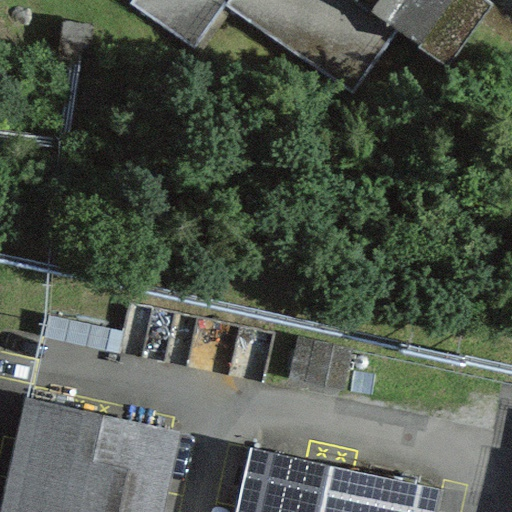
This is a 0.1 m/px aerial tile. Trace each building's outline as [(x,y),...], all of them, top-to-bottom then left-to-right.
[(225,5),(228,0),(134,0),(131,5),(195,49),(225,5)] [(511,18),(492,5),(484,0),(228,0),(225,5),(352,94),(396,31),(448,67),(462,47),(511,81),(511,18)] [(95,25),(62,22),(59,48),(92,52),(95,25)] [(112,329),(47,316),(43,339),(108,353),(112,329)] [(352,347),(296,336),(287,378),(344,389),(352,347)] [(0,507),(0,511),(162,511),(181,430),(24,397),(0,507)] [(436,511),(441,488),(250,447),(235,511),(436,511)]
